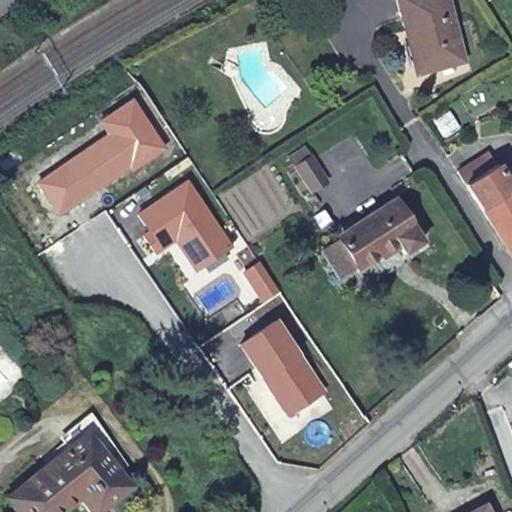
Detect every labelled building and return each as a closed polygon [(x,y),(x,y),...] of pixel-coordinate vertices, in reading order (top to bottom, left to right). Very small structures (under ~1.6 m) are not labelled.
[(413,30),(422,71),(455,63),(462,62),(446,0),(398,0),(406,32),(413,30)] [(310,158),(296,168),(313,195),(328,185),(310,158)] [(511,263),(511,188),(497,164),(464,185),(494,235),(511,263)] [(141,240),(152,256),(172,243),(178,239),(183,246),(177,250),(193,275),(227,253),(184,188),(136,219),(147,236),(141,240)] [(424,244),(394,201),(334,241),(338,246),(354,269),(358,275),(398,247),(404,257),(424,244)] [(172,243),(177,250),(183,246),(178,239),(172,243)] [(354,269),(338,246),(329,252),(344,275),(354,269)] [(273,294),(255,266),(240,275),(258,304),(273,294)] [(274,324),(241,346),(263,379),(266,377),(273,387),(270,390),(288,416),(322,393),(274,324)] [(273,387),(266,377),(263,379),(270,390),(273,387)] [(64,447),(6,498),(16,511),(64,511),(80,499),(91,511),(102,511),(132,487),(120,473),(127,467),(87,418),(59,441),(64,447)]
